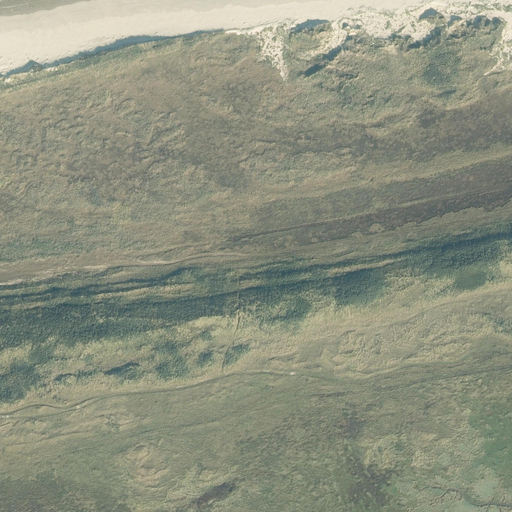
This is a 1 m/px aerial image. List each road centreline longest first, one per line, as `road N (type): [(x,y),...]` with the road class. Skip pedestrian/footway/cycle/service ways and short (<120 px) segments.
road 1 (track): [(511,354),(353,384),(238,370),(0,413)]
road 2 (track): [(511,210),(275,254),(167,265)]
